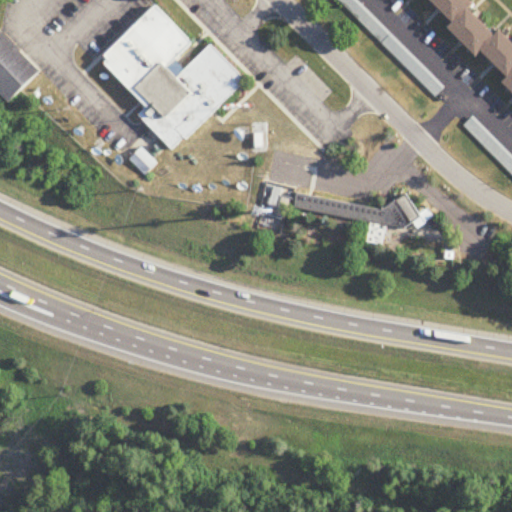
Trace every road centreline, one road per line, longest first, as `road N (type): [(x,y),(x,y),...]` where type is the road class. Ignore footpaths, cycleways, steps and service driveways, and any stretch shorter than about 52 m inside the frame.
road 1 (motorway): [(511,351),(281,310),(132,265),(0,209)]
road 2 (motorway): [(0,283),(156,345),(287,381),(511,419)]
road 3 (residential): [(511,213),(451,172),(277,0)]
road 4 (motorway): [(0,296),(156,345)]
